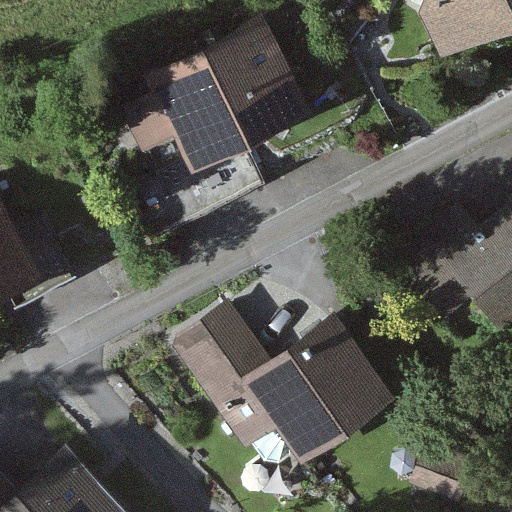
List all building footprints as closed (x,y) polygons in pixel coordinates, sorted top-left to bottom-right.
[(511,0),(411,0),(439,53),(511,15),(511,0)] [(151,95),(121,111),(145,153),(171,138),(190,172),(308,105),(255,12),(140,77),(151,95)] [(461,208),(405,257),(491,353),(511,334),(511,199),(479,229),(461,208)] [(0,285),(35,265),(0,204),(0,285)] [(234,308),(174,353),(250,455),(278,434),(303,468),(394,401),(327,312),(269,355),(234,308)] [(0,511),(127,511),(62,440),(10,487),(0,476),(0,511)]
